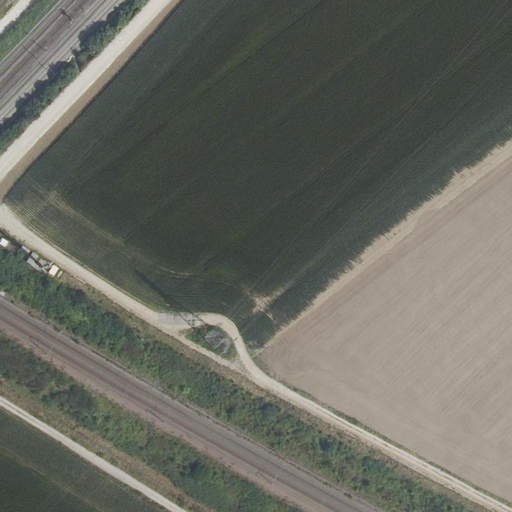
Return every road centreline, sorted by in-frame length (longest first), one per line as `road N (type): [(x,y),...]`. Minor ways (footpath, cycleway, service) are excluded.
road 1 (track): [(0,213),(161,320),(228,326),(255,372),(511,509)]
road 2 (track): [(160,0),(0,169)]
road 3 (track): [(180,511),(0,400)]
